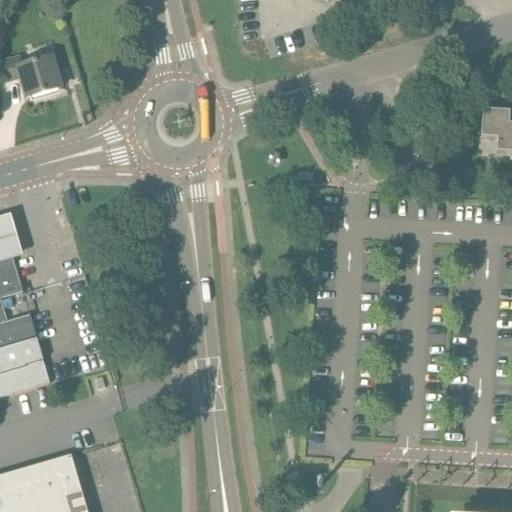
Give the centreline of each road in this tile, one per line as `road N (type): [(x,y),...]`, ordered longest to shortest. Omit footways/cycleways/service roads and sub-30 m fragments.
road 1 (secondary): [(224,511),(183,163)]
road 2 (unclassified): [(214,118),(511,27)]
road 3 (tertiary): [(0,178),(144,138)]
